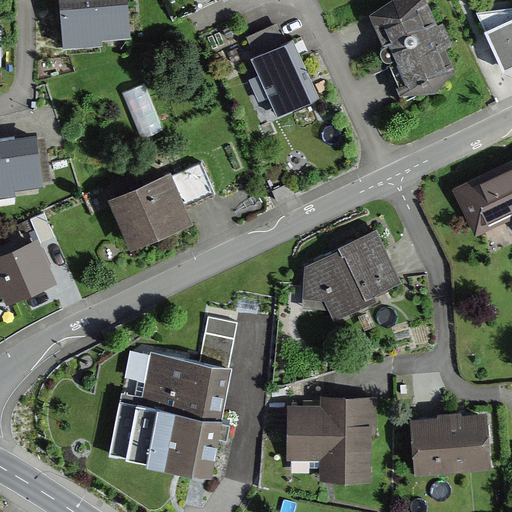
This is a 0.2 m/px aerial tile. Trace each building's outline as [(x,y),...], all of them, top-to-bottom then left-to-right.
[(126,0),(62,0),(65,49),(104,47),(104,41),(128,40),(126,0)] [(426,0),(379,24),(418,99),(453,81),(442,58),(453,52),(426,0)] [(511,5),(477,10),(505,65),(511,61),(511,5)] [(294,34),(251,52),(277,113),(320,94),(294,34)] [(147,140),(169,131),(150,84),(127,93),(147,140)] [(37,141),(0,145),(0,201),(15,200),(14,187),(42,183),(37,141)] [(205,162),(111,201),(132,250),(187,227),(180,210),(218,193),(205,162)] [(511,166),(456,195),(478,237),(511,218),(511,166)] [(402,282),(375,233),(307,269),(306,304),(324,302),(333,319),(402,282)] [(41,241),(0,256),(0,311),(59,289),(41,241)] [(239,327),(212,322),(204,369),(134,356),(116,458),(212,475),(239,327)] [(368,403),(287,407),(290,463),(332,461),(333,481),(372,479),(368,403)] [(488,411),(412,416),(415,473),(492,468),(488,411)]
